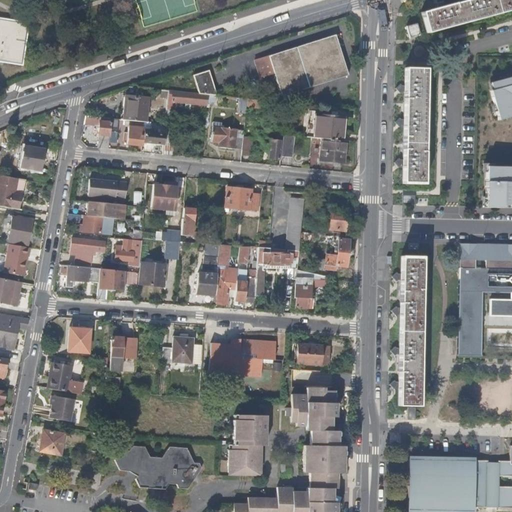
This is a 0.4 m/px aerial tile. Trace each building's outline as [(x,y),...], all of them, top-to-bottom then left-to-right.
[(438,9),(422,13),(428,33),(511,10),(511,0),(470,0),(471,0),(444,7),(441,8),(438,9)] [(0,61),(23,65),(29,22),(0,17),(0,61)] [(419,35),(419,34),(416,25),(406,28),(408,37),(414,36),(417,35),(419,35)] [(335,35),(252,61),(257,78),(272,74),(279,97),(348,76),(335,35)] [(403,185),(423,185),(425,70),(405,69),(404,88),(404,90),(404,93),(404,121),(404,125),(403,164),(403,167),(403,185)] [(199,76),(204,95),(206,95),(214,96),(220,96),(212,72),(199,76)] [(511,78),(491,84),(493,91),(491,92),(499,121),(511,117),(511,78)] [(169,92),(168,91),(164,125),(163,138),(168,138),(168,134),(170,134),(172,110),(171,109),(171,103),(168,103),(169,92)] [(204,95),(169,92),(168,103),(171,103),(205,107),(206,103),(206,95),(204,95)] [(143,122),(144,122),(147,98),(123,95),(121,120),(143,122)] [(214,96),(206,95),(206,103),(214,104),(214,96)] [(246,99),(238,98),(236,114),(244,115),(245,107),(246,99)] [(258,109),(259,100),(246,99),(245,107),(258,109)] [(281,136),(284,103),(278,102),(274,142),(280,142),(281,136)] [(305,138),(311,139),(314,115),(314,111),(308,111),(305,138)] [(311,139),(320,139),(341,141),(343,118),(335,117),(335,114),(329,113),(329,117),(314,115),(311,139)] [(110,119),(84,116),(82,125),(98,126),(97,136),(98,136),(96,149),(106,149),(109,133),(110,119)] [(118,120),(110,119),(109,133),(117,134),(118,120)] [(140,146),(142,127),(125,125),(125,134),(122,134),(121,144),(140,146)] [(240,151),(242,137),(242,129),(211,126),(209,143),(217,144),(217,148),(240,151)] [(161,135),(143,133),(142,146),(160,148),(161,135)] [(292,137),(281,136),(280,142),(279,158),(291,159),(292,137)] [(240,151),(240,154),(248,155),(250,137),(242,137),(240,151)] [(168,138),(163,138),(161,152),(170,153),(172,139),(168,138)] [(341,163),(343,142),(341,141),(320,139),(318,161),(341,163)] [(266,160),(278,162),(279,158),(280,142),(274,142),(268,141),(267,148),(266,153),(266,160)] [(42,150),(23,146),(19,168),(39,171),(42,150)] [(511,167),(486,167),(486,208),(503,208),(503,205),(511,204),(511,167)] [(17,179),(0,176),(0,206),(19,210),(22,192),(15,191),(17,179)] [(125,183),(87,179),(86,195),(124,199),(125,183)] [(175,187),(151,186),(149,210),(173,212),(175,187)] [(246,210),(248,194),(248,190),(225,187),(223,208),(246,210)] [(256,194),(248,194),(246,210),(254,210),(256,194)] [(296,251),(299,233),(302,200),(290,199),(285,251),(296,251)] [(121,220),(123,206),(87,202),(85,217),(113,220),(121,220)] [(141,223),(143,207),(133,207),(132,222),(141,223)] [(195,208),(182,207),(180,233),(179,236),(193,237),(193,233),(195,208)] [(345,211),(330,210),(327,229),(343,231),(345,211)] [(78,217),(67,215),(66,222),(77,224),(78,217)] [(9,228),(4,227),(2,235),(7,236),(6,242),(25,245),(30,220),(11,216),(9,228)] [(85,217),(82,217),(81,226),(77,225),(77,232),(98,235),(98,234),(105,234),(106,225),(112,225),(113,220),(85,217)] [(140,240),(141,223),(132,222),(130,241),(140,242),(140,240)] [(178,243),(179,236),(180,233),(169,232),(169,235),(153,233),(152,241),(166,242),(169,242),(178,243)] [(201,233),(193,233),(193,237),(193,241),(200,241),(201,233)] [(105,241),(71,239),(70,254),(75,255),(75,265),(90,266),(92,253),(103,253),(105,241)] [(347,239),(337,239),(336,255),(324,254),(323,260),(317,259),(317,268),(323,268),(323,269),(334,271),(335,266),(345,267),(347,239)] [(138,257),(140,242),(130,241),(123,240),(122,249),(120,249),(120,247),(115,247),(114,261),(127,262),(127,267),(137,268),(138,263),(138,257)] [(177,257),(178,243),(169,242),(166,242),(165,255),(177,257)] [(26,256),(27,247),(6,244),(1,272),(21,275),(24,255),(26,256)] [(216,258),(217,246),(205,245),(204,257),(216,258)] [(228,246),(217,246),(216,258),(215,271),(214,275),(213,294),(217,295),(216,303),(224,303),(224,298),(232,298),(235,270),(230,269),(230,264),(226,264),(228,246)] [(511,246),(506,247),(459,246),(457,338),(457,343),(457,356),(482,356),(482,293),(508,294),(511,293),(511,246)] [(246,261),(247,248),(237,247),(237,252),(241,252),(241,256),(243,256),(242,261),(246,261)] [(255,253),(255,249),(247,248),(246,261),(249,262),(249,256),(248,256),(248,252),(255,253)] [(295,265),(296,251),(285,251),(285,254),(266,252),(266,250),(255,249),(255,253),(254,261),(259,261),(264,262),(264,263),(288,265),(295,265)] [(215,271),(216,258),(204,257),(203,270),(210,271),(215,271)] [(398,406),(419,406),(421,257),(401,257),(401,276),(401,278),(400,312),(400,352),(400,355),(399,383),(399,386),(399,389),(398,406)] [(165,265),(152,264),(140,263),(138,285),(163,287),(165,265)] [(66,266),(58,265),(56,275),(65,276),(66,266)] [(98,270),(66,266),(65,276),(64,287),(70,288),(70,282),(98,284),(98,270)] [(100,270),(98,270),(98,284),(97,289),(106,289),(105,291),(113,291),(122,291),(124,272),(100,270)] [(236,301),(242,302),(244,286),(244,283),(240,283),(241,270),(235,270),(232,298),(232,304),(236,304),(236,301)] [(309,295),(310,282),(311,278),(314,278),(314,272),(295,270),(292,298),(295,299),(295,303),(294,309),(311,310),(312,298),(309,298),(309,295)] [(242,302),(251,303),(252,288),(254,271),(246,271),(246,280),(247,280),(247,286),(244,286),(242,302)] [(327,284),(327,274),(314,272),(314,278),(311,278),(310,282),(327,284)] [(195,294),(212,296),(213,294),(214,275),(209,275),(196,274),(195,294)] [(14,293),(16,281),(0,278),(0,303),(7,305),(9,292),(14,293)] [(15,306),(17,294),(14,293),(9,292),(7,305),(15,306)] [(508,300),(488,300),(488,316),(511,316),(511,293),(508,294),(508,300)] [(25,329),(26,318),(0,314),(0,347),(11,349),(16,327),(25,329)] [(87,329),(67,328),(65,351),(86,352),(87,329)] [(134,337),(109,337),(109,371),(121,371),(121,358),(134,358),(134,337)] [(171,347),(161,347),(160,362),(190,364),(192,339),(172,338),(171,347)] [(248,374),(250,340),(239,339),(239,341),(233,341),(232,345),(210,343),(208,368),(220,369),(220,372),(248,374)] [(275,342),(250,340),(248,374),(261,375),(262,359),(275,359),(275,342)] [(296,363),(298,363),(318,364),(319,346),(296,344),(296,363)] [(298,363),(298,370),(318,372),(318,364),(298,363)] [(49,364),(45,389),(78,395),(80,384),(79,384),(67,382),(70,367),(49,364)] [(305,394),(304,401),(333,402),(334,391),(322,390),(323,387),(305,386),(305,394)] [(298,394),(291,394),(290,424),(295,424),(295,428),(302,428),(303,431),(305,432),(307,431),(307,437),(307,444),(301,444),(301,473),(308,473),(308,481),(308,486),(304,487),(304,491),(293,491),(293,488),(289,488),(276,488),(275,498),(270,498),(252,498),(247,498),(247,504),(247,511),(334,511),(335,502),(330,501),(330,488),(337,488),(337,482),(337,473),(342,473),(342,445),(336,445),(336,430),(330,430),(330,416),(333,416),(333,402),(304,401),(305,394),(298,394)] [(72,400),(49,396),(48,402),(50,402),(47,419),(68,423),(72,400)] [(263,415),(235,414),(235,420),(230,420),(229,439),(234,439),(234,445),(229,445),(229,451),(225,451),(224,471),(229,471),(229,476),(258,477),(258,462),(259,446),(263,446),(263,430),(263,415)] [(62,434),(42,430),(40,442),(36,441),(34,451),(58,456),(62,434)] [(119,449),(113,460),(118,470),(124,470),(127,470),(128,471),(132,474),(135,476),(133,479),(137,486),(164,488),(166,483),(175,483),(177,488),(187,489),(200,467),(198,462),(192,462),(185,446),(166,446),(162,454),(161,456),(159,457),(148,457),(143,445),(131,445),(128,450),(119,449)] [(511,447),(510,447),(510,462),(498,462),(498,463),(488,463),(488,462),(421,461),(409,460),(408,511),(448,511),(475,511),(475,509),(511,509),(511,447)]
